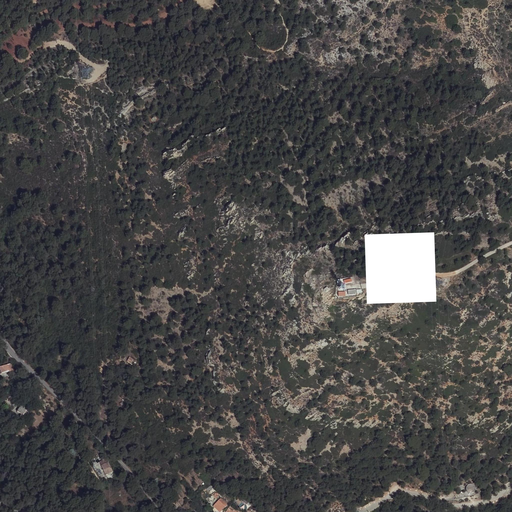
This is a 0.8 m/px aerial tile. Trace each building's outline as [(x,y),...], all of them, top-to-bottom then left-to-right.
[(0,366),(0,374),(14,370),(12,364),(0,366)] [(18,410),(7,417),(14,429),(26,421),(18,410)] [(77,461),(72,457),(60,473),(65,478),(77,461)] [(114,473),(110,463),(101,467),(105,477),(114,473)] [(206,486),(217,496),(220,492),(209,482),(206,486)] [(476,490),(476,489),(475,487),(474,486),(473,485),(471,484),(469,484),(468,485),(467,486),(466,488),(465,489),(466,491),(466,492),(468,494),(469,494),(471,494),(473,494),(474,493),(475,492),(476,490)] [(93,490),(86,486),(84,491),(90,494),(93,490)] [(214,504),(221,510),(228,501),(221,496),(219,497),(218,496),(216,498),(218,499),(214,504)]
